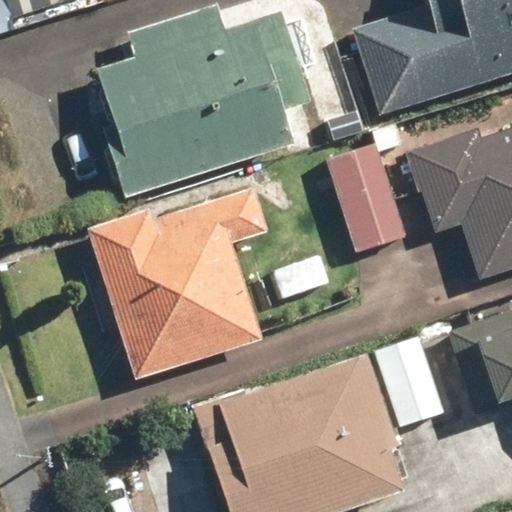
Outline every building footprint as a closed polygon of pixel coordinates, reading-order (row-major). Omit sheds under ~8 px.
[(0,0),(6,20),(70,0),(0,0)] [(6,20),(0,0),(0,33),(9,30),(6,20)] [(345,31),(374,117),(511,72),(511,0),(423,0),(425,5),(345,31)] [(97,129),(120,201),(291,145),(281,112),(306,104),(277,14),(219,33),(211,7),(123,36),(130,59),(92,72),(109,125),(97,129)] [(456,227),(475,281),(511,268),(511,128),(477,141),(473,129),(402,154),(431,236),(456,227)] [(320,161),(350,255),(401,239),(371,145),(320,161)] [(82,230),(132,381),(260,339),(228,245),(264,233),(249,188),(150,220),(146,208),(82,230)] [(511,400),(511,311),(444,334),(472,414),(511,400)] [(369,353),(395,429),(440,414),(414,338),(369,353)] [(205,451),(226,511),(341,511),(400,492),(386,451),(397,447),(364,354),(216,405),(229,442),(205,451)]
